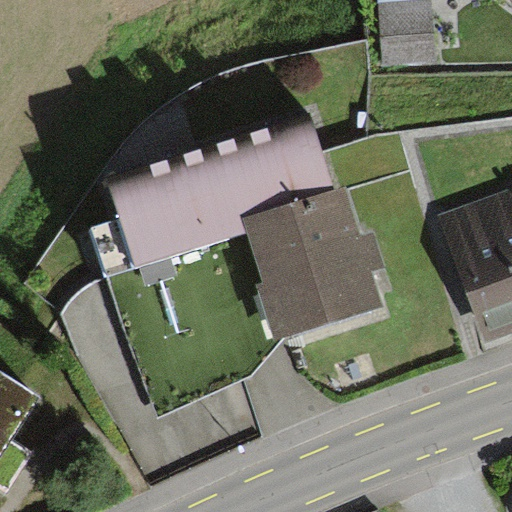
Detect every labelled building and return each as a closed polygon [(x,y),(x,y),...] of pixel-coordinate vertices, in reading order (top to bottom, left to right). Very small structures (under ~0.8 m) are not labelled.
[(444,63),(441,0),(427,0),(389,2),(391,65),(444,63)] [(109,153),(138,244),(258,206),(288,297),(298,328),(386,300),(317,86),(109,153)] [(485,322),(511,313),(511,190),(448,212),(485,322)] [(258,206),(138,244),(102,253),(150,402),(244,368),(288,297),(258,206)] [(0,466),(34,415),(0,392),(0,466)]
